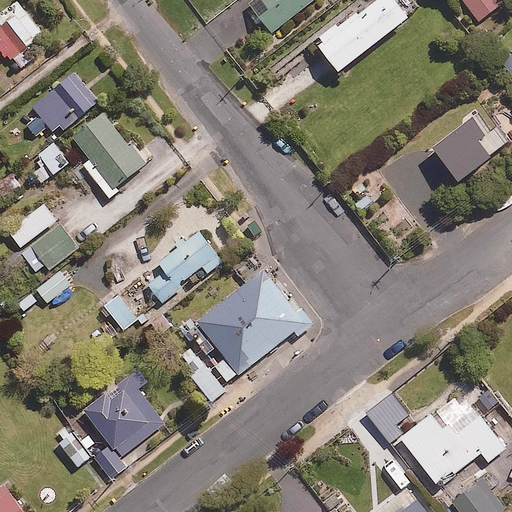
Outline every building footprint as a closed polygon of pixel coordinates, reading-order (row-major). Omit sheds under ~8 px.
[(259,0),(254,4),(276,32),(316,0),(259,0)] [(383,0),(365,15),(362,12),(327,39),(329,42),(325,46),(346,72),(415,17),(400,0),(383,0)] [(505,4),(502,0),(466,0),(481,21),(505,4)] [(46,35),(20,2),(0,17),(0,19),(5,26),(0,29),(0,46),(20,71),(31,62),(23,53),(46,35)] [(511,53),(503,60),(511,70),(511,53)] [(101,102),(77,74),(36,107),(24,117),(39,136),(51,126),(59,136),(101,102)] [(149,165),(106,113),(76,137),(94,159),(87,165),(112,196),(149,165)] [(494,137),(490,131),(480,118),(441,147),(468,182),(500,158),(488,142),(494,137)] [(58,143),(41,155),(46,163),(35,171),(44,184),(73,164),(58,143)] [(59,222),(46,205),(11,230),(24,247),(59,222)] [(80,248),(62,224),(24,254),(39,272),(49,263),(53,269),(80,248)] [(226,262),(203,231),(162,263),(169,272),(152,285),(165,303),(185,288),(182,284),(205,267),(211,274),(226,262)] [(230,386),(316,328),(263,268),(178,329),(230,386)] [(240,277),(233,268),(209,286),(217,295),(240,277)] [(73,285),(63,271),(39,289),(50,303),(73,285)] [(122,295),(102,311),(109,320),(115,316),(127,330),(140,319),(122,295)] [(194,347),(180,358),(215,401),(228,391),(194,347)] [(151,383),(141,370),(88,411),(114,444),(97,457),(115,480),(130,468),(123,458),(168,424),(142,390),(151,383)] [(464,403),(459,398),(436,415),(405,438),(442,486),(486,453),(493,462),(510,449),(471,398),(464,403)] [(69,425),(61,431),(67,440),(63,443),(81,467),(94,457),(69,425)] [(505,511),(508,510),(485,481),(457,504),(463,511),(505,511)] [(431,511),(414,488),(382,511),(431,511)] [(0,511),(24,511),(9,492),(0,498),(0,511)]
